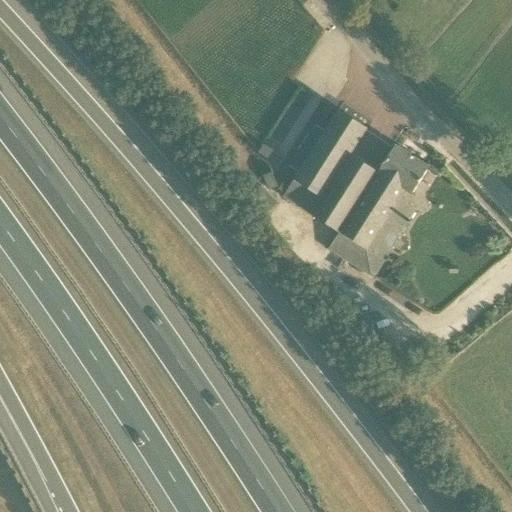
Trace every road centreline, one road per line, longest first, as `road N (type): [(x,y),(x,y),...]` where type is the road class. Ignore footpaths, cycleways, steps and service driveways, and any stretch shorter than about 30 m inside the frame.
road 1 (motorway): [(416,511),(175,205),(0,10)]
road 2 (motorway): [(275,511),(0,118)]
road 3 (motorway): [(0,226),(190,511)]
road 4 (unclassified): [(511,203),(329,0)]
road 5 (motorway): [(0,381),(66,511)]
